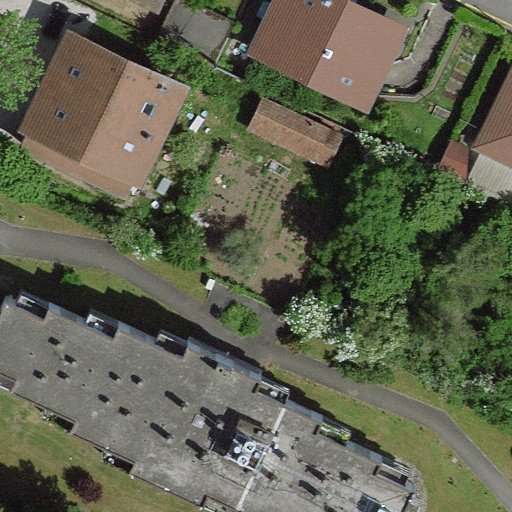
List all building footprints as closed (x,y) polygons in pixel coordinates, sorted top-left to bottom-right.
[(189,0),(176,0),(157,40),(213,67),(235,22),(189,0)] [(401,32),(332,0),(285,0),(264,50),(369,100),(401,32)] [(77,45),(34,136),(135,184),(178,93),(77,45)] [(511,81),(493,128),(511,137),(511,81)] [(341,136),(266,100),(252,128),(327,165),(341,136)] [(482,154),(446,139),(433,167),(511,204),(511,137),(493,128),(482,154)] [(45,308),(6,292),(0,307),(0,364),(16,371),(12,381),(77,409),(71,425),(134,450),(127,466),(207,499),(211,488),(265,511),(278,511),(281,507),(292,511),(403,511),(420,475),(382,458),(388,446),(323,417),(327,406),(261,379),(266,367),(187,335),(183,342),(119,315),(114,326),(49,299),(45,308)]
